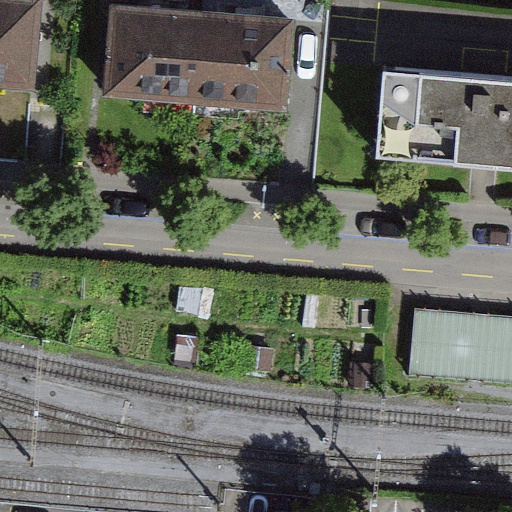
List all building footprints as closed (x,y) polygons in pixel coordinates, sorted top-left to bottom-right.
[(0,0),(0,90),(28,93),(37,0),(0,0)] [(111,0),(104,85),(197,92),(204,0),(111,0)] [(204,0),(197,92),(290,99),(297,6),(223,0),(204,0)] [(511,78),(366,69),(360,158),(511,168),(511,78)] [(415,381),(511,384),(511,317),(418,313),(415,381)]
